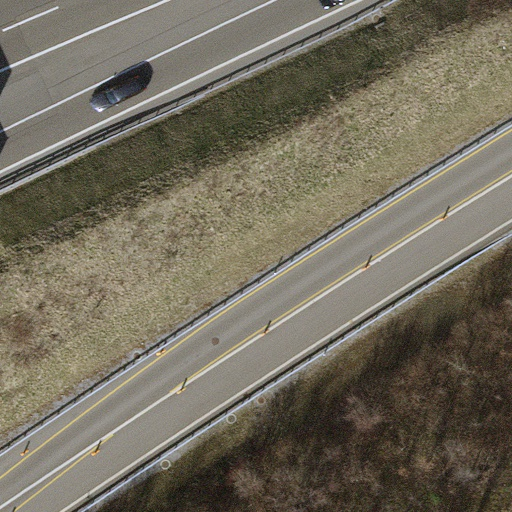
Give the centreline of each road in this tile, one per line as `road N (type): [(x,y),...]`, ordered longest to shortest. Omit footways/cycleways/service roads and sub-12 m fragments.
road 1 (motorway): [(511,189),(10,511)]
road 2 (motorway): [(318,0),(0,153)]
